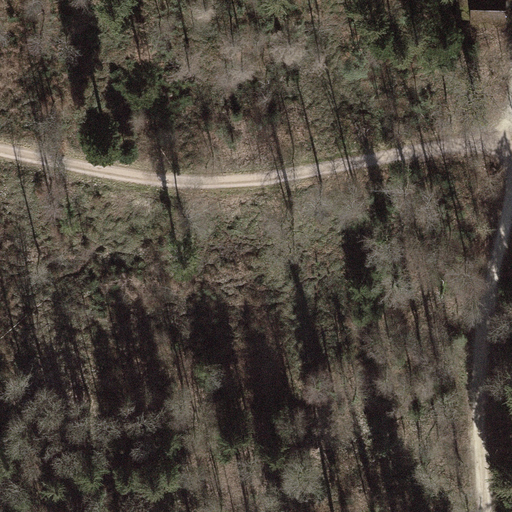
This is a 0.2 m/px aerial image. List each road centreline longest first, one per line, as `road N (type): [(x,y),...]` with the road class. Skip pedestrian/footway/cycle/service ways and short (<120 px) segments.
road 1 (track): [(511,134),(244,178),(157,177),(0,147)]
road 2 (track): [(511,169),(476,398),(484,511)]
